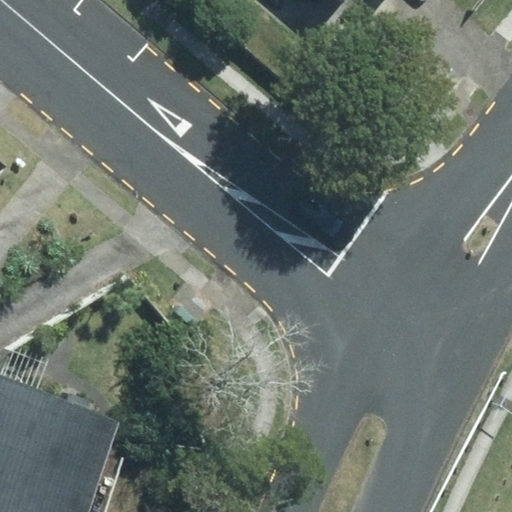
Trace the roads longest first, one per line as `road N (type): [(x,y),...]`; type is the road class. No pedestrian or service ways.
road 1 (tertiary): [(376,319),(0,0)]
road 2 (residential): [(376,319),(511,120)]
road 3 (tertiary): [(289,511),(376,319)]
road 4 (tertiary): [(447,386),(384,511)]
road 5 (residential): [(511,264),(447,386)]
